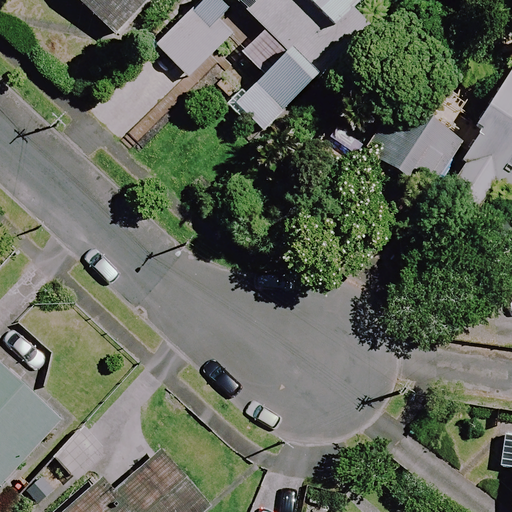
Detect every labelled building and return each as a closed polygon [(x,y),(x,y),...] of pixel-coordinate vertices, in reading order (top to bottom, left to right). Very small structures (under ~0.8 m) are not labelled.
[(151,0),(71,0),(115,40),(151,0)] [(236,0),(233,3),(264,35),(240,58),(256,74),(227,102),(262,138),(368,37),(350,19),(369,0),(236,0)] [(220,52),(189,18),(156,48),(186,82),(220,52)] [(511,89),(503,84),(483,116),(511,133),(511,89)] [(463,146),(422,112),(378,164),(419,198),(463,146)] [(502,176),(471,156),(439,205),(470,225),(502,176)] [(0,489),(59,426),(0,371),(0,489)] [(511,511),(511,437),(505,437),(500,472),(511,473),(511,511)] [(209,511),(210,511),(161,457),(115,498),(102,482),(67,511),(209,511)]
